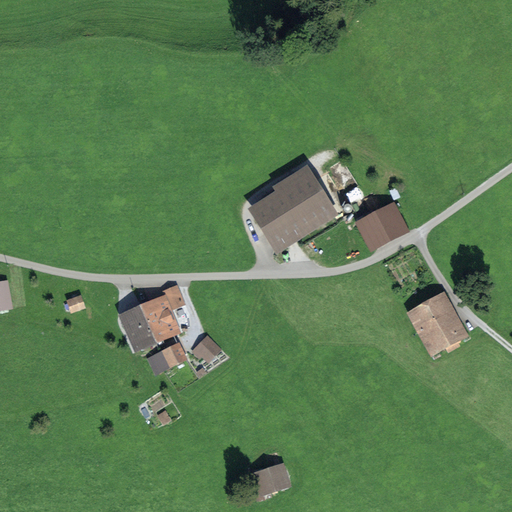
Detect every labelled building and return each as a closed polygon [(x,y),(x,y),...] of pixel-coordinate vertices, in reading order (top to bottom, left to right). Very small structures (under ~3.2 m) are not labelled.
[(341,212),(309,164),(275,186),(278,190),(250,208),(278,252),(341,212)] [(372,249),(410,228),(395,200),(356,221),(372,249)] [(0,313),(14,311),(8,282),(0,283),(0,313)] [(187,302),(178,283),(163,290),(165,294),(172,308),(187,302)] [(472,334),(446,290),(407,313),(433,357),(472,334)] [(165,294),(140,306),(149,325),(157,343),(182,332),(172,308),(165,294)] [(85,307),(81,295),(67,300),(72,313),(85,307)] [(149,325),(140,306),(118,316),(127,335),(149,325)] [(135,353),(157,343),(149,325),(127,335),(135,353)] [(194,349),(208,365),(224,350),(210,335),(194,349)] [(188,360),(181,342),(149,357),(157,374),(188,360)] [(173,422),(166,411),(157,417),(164,428),(173,422)] [(291,486),(283,463),(251,474),(260,497),(291,486)]
